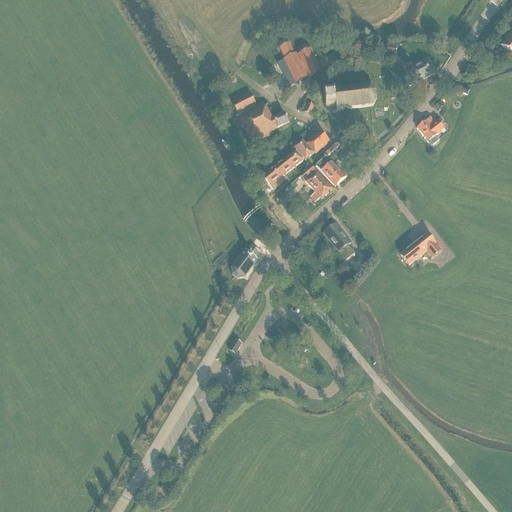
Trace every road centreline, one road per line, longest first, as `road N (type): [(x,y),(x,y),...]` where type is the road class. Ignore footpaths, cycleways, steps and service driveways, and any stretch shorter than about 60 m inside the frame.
road 1 (tertiary): [(272,258),(370,169),(498,0)]
road 2 (unclassified): [(492,511),(272,258)]
road 3 (tertiary): [(117,511),(272,258)]
